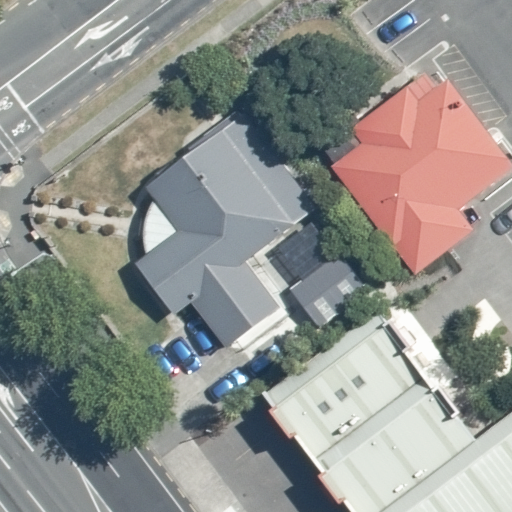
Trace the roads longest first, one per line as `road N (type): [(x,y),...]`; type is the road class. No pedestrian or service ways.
road 1 (secondary): [(0,316),(147,511)]
road 2 (tertiary): [(113,0),(0,85)]
